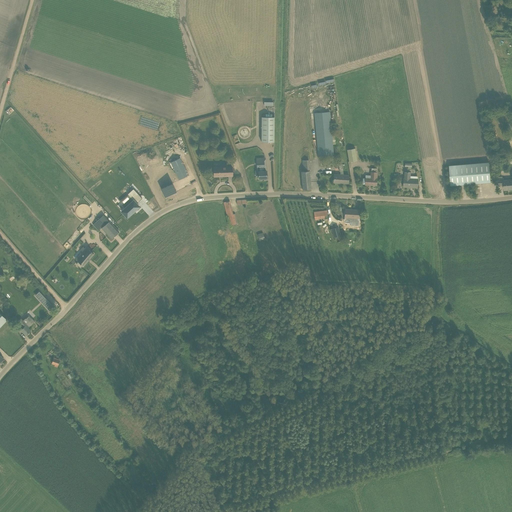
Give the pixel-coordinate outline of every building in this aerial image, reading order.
[(333,155),(333,151),(329,112),(314,113),(318,156),(333,155)] [(261,117),(261,142),(274,142),(274,117),(261,117)] [(347,150),(349,162),(357,161),(355,148),(347,150)] [(180,158),(170,163),(179,180),(189,175),(180,158)] [(259,179),(267,178),(266,171),(264,171),(264,158),(256,158),(257,167),(257,171),(255,171),(256,176),(258,176),(259,179)] [(311,189),(308,160),(302,160),(303,171),(301,171),(302,187),(303,189),(311,189)] [(451,186),(491,182),(489,162),(449,166),(451,186)] [(342,163),(338,164),(339,171),(340,171),(340,175),(334,175),(333,179),(333,180),(333,183),(348,183),(349,175),(343,175),(343,171),(342,163)] [(232,176),(232,171),(232,167),(213,167),(214,177),(232,176)] [(365,184),(365,185),(376,185),(377,179),(376,179),(377,172),(371,172),(371,176),(366,175),(365,178),(363,178),(363,184),(365,184)] [(403,178),(403,187),(417,187),(417,179),(410,179),(410,172),(404,172),(404,178),(403,178)] [(511,179),(508,180),(504,180),(503,178),(498,178),(499,186),(504,186),(504,190),(511,189),(511,179)] [(165,197),(176,191),(172,183),(161,189),(165,197)] [(113,200),(109,196),(112,194),(107,189),(98,197),(106,206),(113,200)] [(127,194),(131,198),(123,205),(125,208),(121,211),(127,217),(139,206),(136,203),(142,198),(133,189),(127,194)] [(359,219),(360,210),(345,209),(345,218),(352,218),(352,224),(357,225),(358,219),(359,219)] [(327,215),(327,211),(314,212),(315,219),(324,218),(324,216),(327,215)] [(229,215),(232,225),(237,223),(235,214),(233,214),(229,215)] [(101,218),(96,222),(111,239),(119,232),(109,221),(106,224),(101,218)] [(338,227),(331,229),(334,237),(340,235),(338,227)] [(83,253),(77,261),(78,262),(76,264),(80,268),(82,265),(83,266),(94,254),(87,248),(86,250),(83,247),(80,250),(83,253)] [(53,307),(43,296),(39,300),(49,311),(53,307)] [(21,330),(26,335),(31,330),(28,328),(35,322),(29,315),(23,321),(21,319),(18,321),(20,323),(17,326),(21,330)]
